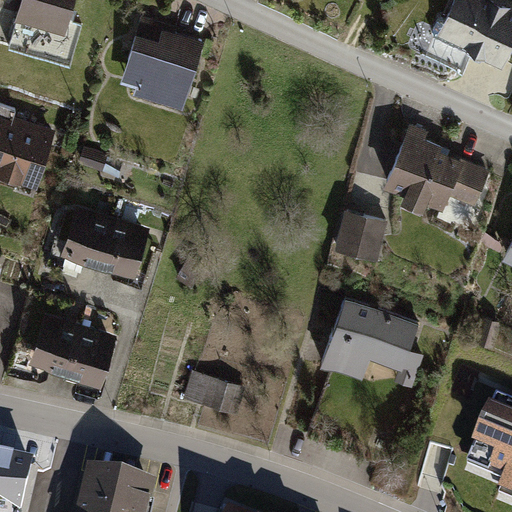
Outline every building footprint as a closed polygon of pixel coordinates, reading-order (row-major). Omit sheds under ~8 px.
[(78,0),(22,0),(19,12),(71,27),(78,0)] [(511,53),(511,7),(494,0),(458,0),(442,36),(507,65),(511,53)] [(206,37),(143,19),(126,80),(140,84),(137,96),(185,110),(206,37)] [(59,132),(0,110),(0,168),(40,183),(59,132)] [(495,167),(411,128),(388,179),(446,206),(453,192),(478,204),(495,167)] [(393,219),(348,207),(338,246),(382,258),(393,219)] [(152,229),(79,208),(65,255),(138,276),(152,229)] [(425,318),(350,290),(323,362),(367,378),(375,354),(408,366),(425,318)] [(120,332),(47,313),(33,364),(106,384),(120,332)] [(247,385),(193,370),(184,398),(238,414),(247,385)] [(511,400),(491,392),(463,467),(499,480),(494,495),(511,501),(511,400)] [(41,511),(52,464),(0,453),(0,511),(41,511)] [(156,511),(163,483),(90,467),(80,511),(156,511)]
